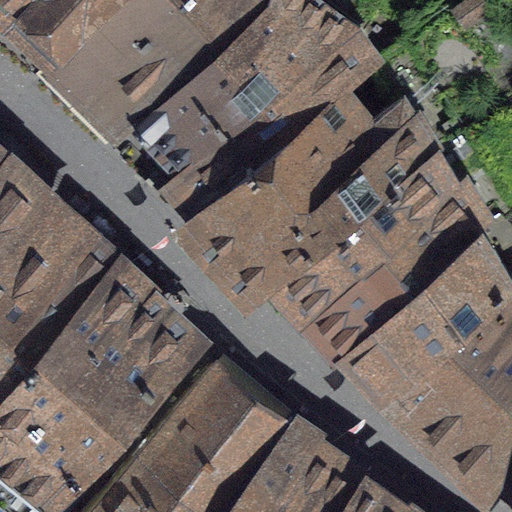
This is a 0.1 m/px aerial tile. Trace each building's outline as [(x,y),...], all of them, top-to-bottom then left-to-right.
[(0,0),(0,22),(21,0),(24,2),(25,0),(0,0)] [(31,70),(105,0),(25,0),(24,2),(21,0),(0,22),(0,32),(34,63),(29,67),(31,70)] [(105,0),(31,70),(63,99),(65,98),(76,93),(77,92),(172,0),(105,0)] [(172,0),(77,92),(85,99),(79,110),(79,111),(78,113),(109,143),(134,116),(136,113),(140,111),(228,32),(259,4),(263,0),(172,0)] [(134,116),(109,143),(152,184),(186,154),(276,83),(353,27),(316,0),(263,0),(259,4),(228,32),(140,111),(136,113),(134,116)] [(214,182),(375,60),(353,27),(276,83),(186,154),(152,184),(175,205),(180,209),(194,198),(214,182)] [(180,209),(175,205),(173,207),(186,221),(192,215),(222,246),(217,252),(227,262),(232,257),(255,280),(250,285),(257,293),(261,289),(265,283),(264,281),(283,262),(434,146),(403,97),(369,124),(357,114),(349,114),(335,94),(340,90),(341,91),(373,71),(372,66),(376,63),(375,60),(214,182),(194,198),(180,209)] [(0,159),(18,137),(1,121),(0,120),(0,159)] [(0,250),(43,200),(63,178),(18,137),(0,159),(0,250)] [(318,301),(454,182),(434,146),(283,262),(301,281),(318,301)] [(0,330),(82,235),(102,214),(63,178),(43,200),(0,250),(0,330)] [(454,182),(318,301),(337,321),(349,335),(479,224),(454,182)] [(109,258),(127,237),(102,214),(82,235),(0,330),(0,387),(19,366),(64,311),(109,258)] [(390,383),(511,280),(511,271),(509,274),(479,224),(349,335),(370,360),(390,383)] [(0,481),(34,509),(124,415),(211,318),(127,237),(109,258),(64,311),(19,366),(0,387),(0,481)] [(511,280),(390,383),(480,468),(499,486),(511,429),(511,280)] [(216,511),(284,419),(211,358),(76,511),(216,511)] [(266,511),(314,440),(284,419),(216,511),(266,511)] [(511,429),(499,486),(511,495),(511,429)] [(332,511),(361,472),(314,440),(266,511),(332,511)] [(397,511),(405,502),(361,472),(332,511),(397,511)] [(418,511),(405,502),(397,511),(418,511)]
